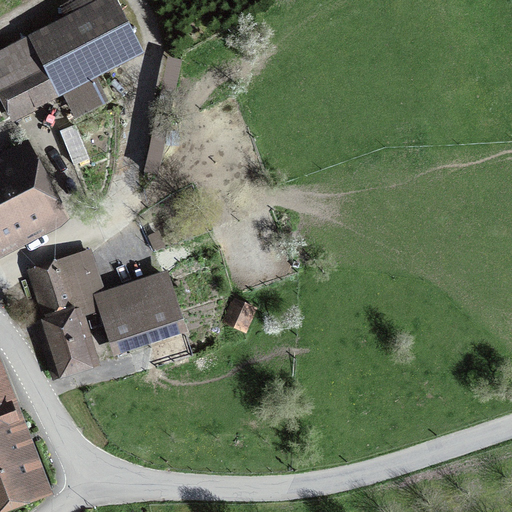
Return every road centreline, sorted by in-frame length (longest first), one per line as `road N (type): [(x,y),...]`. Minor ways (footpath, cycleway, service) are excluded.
road 1 (tertiary): [(511,426),(326,482),(272,489),(95,484)]
road 2 (tertiary): [(95,484),(0,332)]
